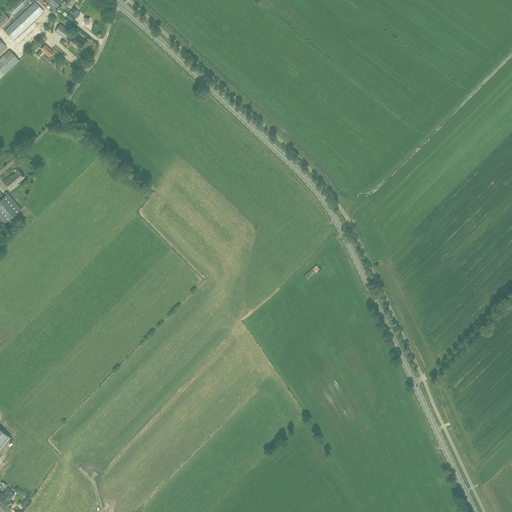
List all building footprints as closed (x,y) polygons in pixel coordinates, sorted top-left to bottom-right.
[(21,0),(20,0),(10,10),(14,14),(25,4),(21,0)] [(61,1),(60,0),(45,0),(49,3),(47,5),(54,11),(61,1)] [(13,40),(44,11),(36,2),(5,31),(13,40)] [(76,17),(74,16),(78,11),(74,7),(67,16),(73,21),(76,17)] [(0,16),(0,27),(10,19),(4,13),(0,16)] [(53,30),(55,21),(49,20),(47,28),(53,30)] [(60,24),(55,31),(65,38),(70,31),(60,24)] [(72,41),(81,48),(85,41),(76,35),(74,38),(70,35),(67,40),(71,42),(72,41)] [(54,52),(45,44),(41,49),(47,54),(46,55),(49,57),(54,52)] [(9,50),(0,58),(0,77),(19,60),(9,50)] [(18,183),(25,177),(19,170),(12,176),(11,174),(3,181),(11,191),(19,184),(18,183)] [(0,215),(6,223),(21,210),(8,193),(4,196),(0,191),(0,215)] [(320,269),(316,265),(312,269),(311,267),(307,270),(308,272),(304,276),(308,279),(315,273),(320,269)] [(0,453),(12,438),(0,428),(0,453)] [(3,494),(1,493),(0,494),(0,505),(5,509),(11,501),(10,500),(15,494),(8,488),(3,494)]
